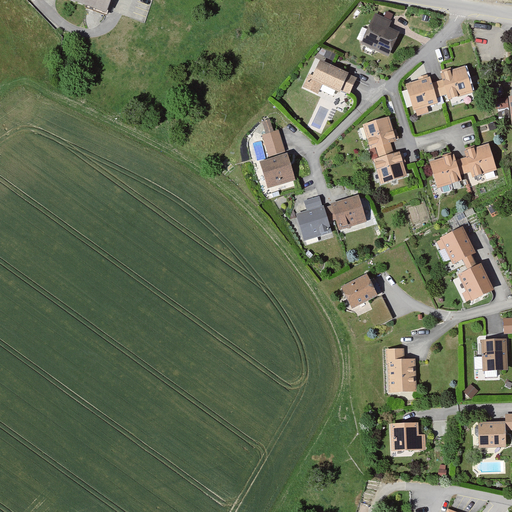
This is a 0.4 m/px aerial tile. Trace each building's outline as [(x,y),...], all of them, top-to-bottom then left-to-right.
[(112,0),(76,0),(109,11),(112,0)] [(401,26),(372,16),(362,45),(390,55),(401,26)] [(359,77),(320,60),(313,75),(309,74),(303,87),(318,94),(322,85),(340,94),(341,91),(350,96),(359,77)] [(466,68),(442,74),(443,80),(447,95),(448,99),(473,93),(466,68)] [(431,79),(407,86),(415,111),(439,103),(437,98),(432,83),(431,79)] [(443,80),(432,83),(437,98),(447,95),(443,80)] [(390,117),(363,126),(370,150),(376,149),(380,159),(394,155),(390,144),(396,141),(390,117)] [(282,131),(261,137),(266,157),(259,159),(268,188),(296,179),(282,131)] [(455,154),(430,162),(438,188),(461,181),(459,175),(472,171),(474,177),(498,169),(490,143),(463,152),(465,157),(457,160),(455,154)] [(400,152),(394,155),(380,159),(374,160),(381,185),(407,177),(400,152)] [(319,196),(305,200),(307,208),(321,204),(319,196)] [(360,198),(332,206),(336,221),(339,231),(367,223),(360,198)] [(336,221),(332,206),(324,208),(328,223),(336,221)] [(324,208),(295,216),(302,241),(331,233),(328,223),(324,208)] [(463,229),(436,242),(440,251),(446,250),(453,264),(462,259),(470,255),(474,253),(463,229)] [(477,268),(470,255),(462,259),(468,272),(477,268)] [(493,290),(481,266),(477,268),(468,272),(459,276),(467,292),(462,294),(467,304),(493,290)] [(368,276),(342,287),(352,308),(378,297),(368,276)] [(369,301),(377,324),(392,319),(385,296),(369,301)] [(506,341),(482,341),(482,371),(506,371),(506,341)] [(403,350),(385,351),(389,394),(418,392),(415,357),(404,358),(403,350)] [(504,422),(478,423),(479,448),(506,447),(505,431),(511,430),(511,414),(504,415),(504,422)] [(418,422),(389,424),(390,454),(427,452),(426,436),(419,437),(418,422)]
